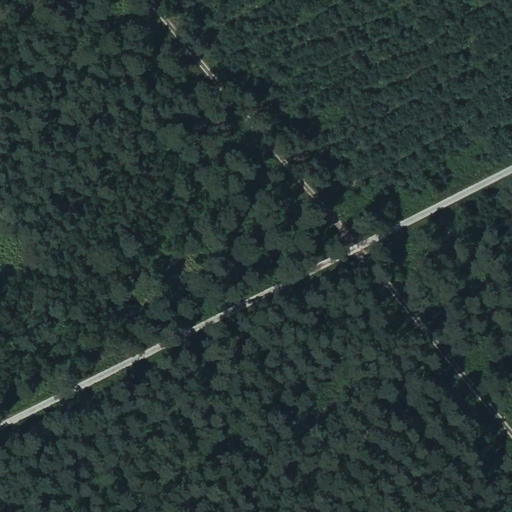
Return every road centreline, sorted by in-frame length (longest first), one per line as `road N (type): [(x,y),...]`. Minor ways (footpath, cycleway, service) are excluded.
road 1 (track): [(511,169),(0,423)]
road 2 (track): [(149,0),(511,432)]
